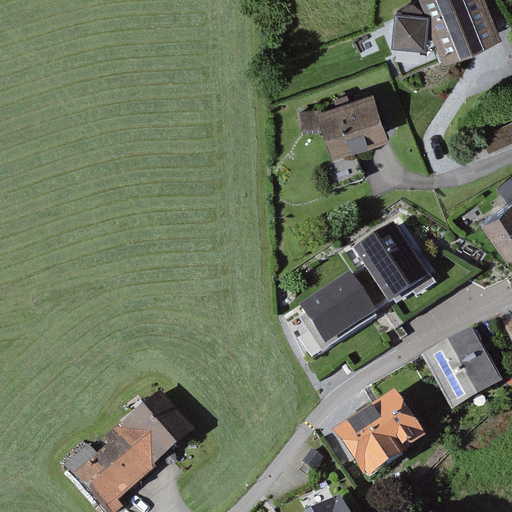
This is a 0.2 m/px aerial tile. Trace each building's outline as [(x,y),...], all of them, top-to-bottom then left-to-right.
[(413,0),(419,11),(389,7),(383,47),(421,53),(425,27),(439,59),(500,32),(485,0),(413,0)] [(386,136),(369,91),(313,112),(330,156),(386,136)] [(511,124),(487,132),(491,146),(511,140),(511,124)] [(511,198),(477,223),(501,256),(511,248),(511,198)] [(398,227),(356,254),(392,309),(434,282),(398,227)] [(375,323),(349,283),(300,314),(327,354),(375,323)] [(470,332),(418,359),(446,414),(498,388),(470,332)] [(190,436),(154,394),(98,443),(107,452),(77,478),(105,510),(190,436)] [(389,395),(325,435),(355,482),(419,442),(389,395)] [(350,511),(341,494),(306,511),(350,511)]
